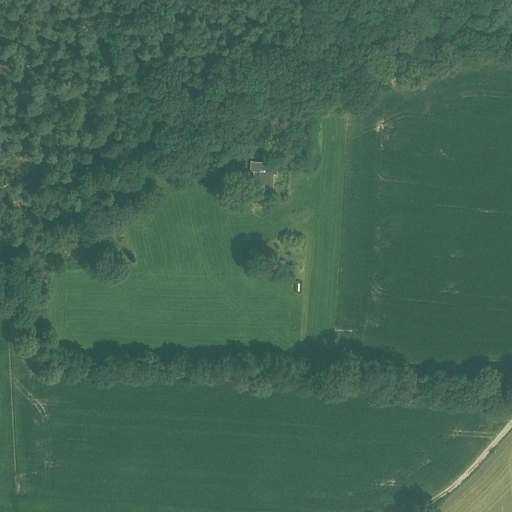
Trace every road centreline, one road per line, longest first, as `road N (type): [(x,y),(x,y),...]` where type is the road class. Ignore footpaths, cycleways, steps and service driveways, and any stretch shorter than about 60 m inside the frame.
road 1 (track): [(511,48),(451,42),(374,88),(223,104),(167,133)]
road 2 (track): [(132,74),(167,133),(51,197),(0,212)]
road 3 (track): [(411,511),(465,478),(511,423)]
